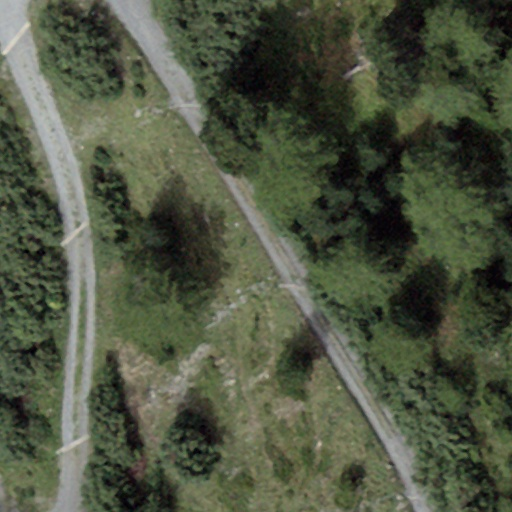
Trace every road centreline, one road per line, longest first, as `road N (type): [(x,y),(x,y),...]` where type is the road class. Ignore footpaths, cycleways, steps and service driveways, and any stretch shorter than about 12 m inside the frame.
road 1 (track): [(130,0),(238,166),(433,511)]
road 2 (track): [(60,511),(72,496),(83,290),(74,203),(9,0)]
